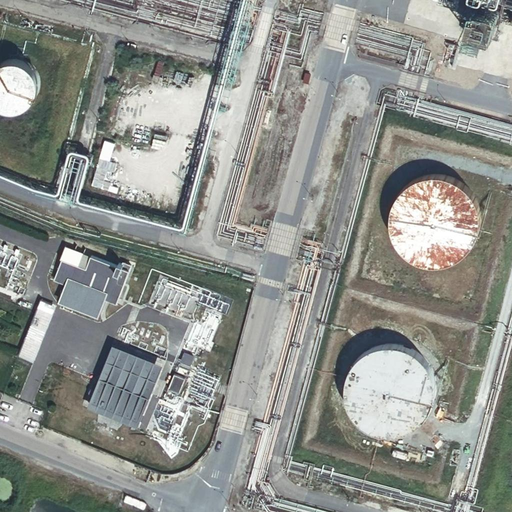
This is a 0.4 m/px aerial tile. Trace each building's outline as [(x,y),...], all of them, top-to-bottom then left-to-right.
[(37,94),(38,91),(38,88),(38,85),(37,81),(36,78),(35,76),(33,73),(31,70),(29,68),(26,66),(24,65),(21,64),(18,63),(15,62),(11,62),(8,63),(5,63),(2,65),(0,65),(0,109),(2,110),(5,111),(8,112),(11,113),(14,113),(17,112),(20,112),(23,110),(26,109),(29,107),(31,105),(33,103),(35,100),(36,97),(37,94)] [(481,225),(481,219),(481,213),(480,208),(478,202),(475,197),(472,192),(469,188),(465,184),(460,180),(455,178),(450,175),(444,174),(439,173),(433,173),(427,174),(422,175),(416,177),(411,180),(407,183),(402,187),(399,192),(396,196),(393,202),(391,207),(390,213),(390,218),(390,224),(391,230),(393,235),(395,240),(398,245),(402,250),(406,254),(411,257),(416,260),(421,262),(426,263),(432,264),(438,264),(444,263),(449,262),(455,260),(460,257),(464,254),(468,250),(472,246),(475,241),(478,236),(479,230),(481,225)] [(63,263),(70,266),(76,251),(67,247),(60,262),(63,263)] [(78,270),(85,273),(91,260),(92,258),(84,254),(78,270)] [(67,288),(60,305),(97,320),(104,303),(115,308),(131,270),(123,266),(122,269),(119,267),(117,271),(91,260),(85,273),(78,270),(70,266),(63,263),(54,283),(67,288)] [(31,361),(52,309),(40,304),(19,357),(31,361)] [(434,395),(434,390),(434,384),(433,378),(431,373),(429,368),(426,363),(422,358),(418,354),(413,351),(408,348),(403,346),(398,345),(392,344),(386,344),(380,344),(375,346),(370,348),(365,351),(360,354),(356,358),(352,362),(349,367),(347,372),(345,378),(344,383),(343,389),(343,395),(345,401),(346,406),(349,411),(352,416),(355,420),(359,424),(364,428),(369,430),(374,433),(380,434),(386,435),(391,435),(397,434),(403,433),(408,431),(413,428),(418,425),(422,421),(425,416),(429,412),(431,406),(433,401),(434,395)] [(112,349),(99,380),(101,381),(148,400),(150,401),(163,370),(112,349)] [(193,362),(184,358),(181,366),(190,370),(193,362)] [(179,396),(186,381),(176,376),(169,391),(179,396)] [(148,400),(101,381),(89,410),(135,429),(148,400)]
